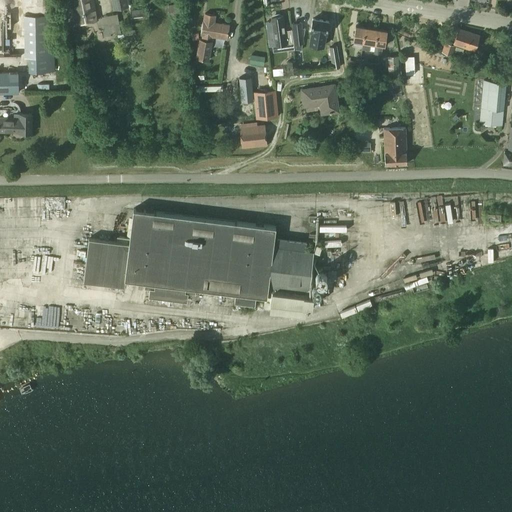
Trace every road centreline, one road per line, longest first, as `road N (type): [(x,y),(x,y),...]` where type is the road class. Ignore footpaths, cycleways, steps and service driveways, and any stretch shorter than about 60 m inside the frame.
road 1 (unclassified): [(511,175),(0,181)]
road 2 (tertiary): [(511,26),(360,0)]
